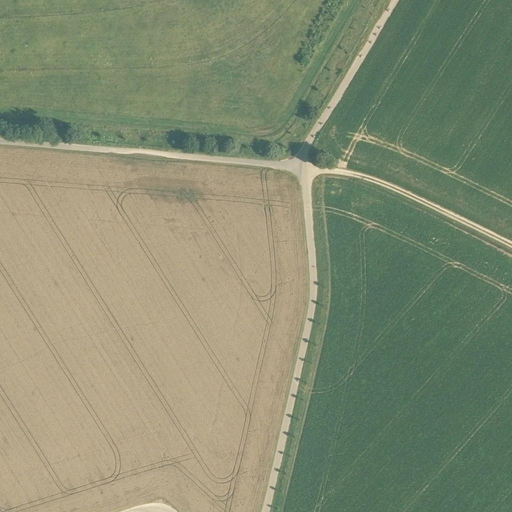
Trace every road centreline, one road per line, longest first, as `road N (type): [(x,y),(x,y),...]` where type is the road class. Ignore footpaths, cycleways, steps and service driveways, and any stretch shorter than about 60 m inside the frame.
road 1 (track): [(355,0),(279,127),(254,132),(0,109)]
road 2 (unclassified): [(264,511),(309,316),(312,269),(299,166)]
road 3 (unclassified): [(299,166),(0,144)]
road 4 (track): [(511,246),(388,188),(299,166)]
road 5 (unclassified): [(394,0),(299,166)]
